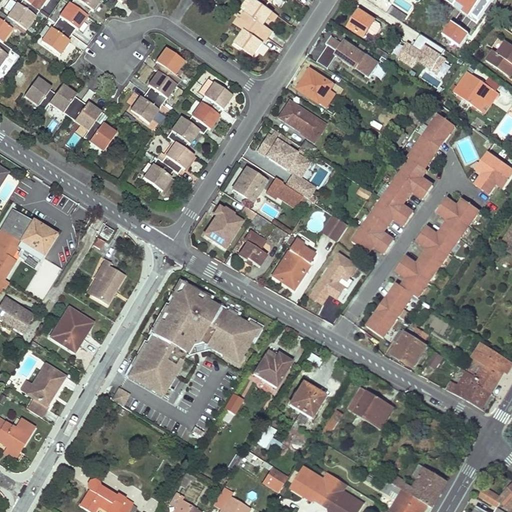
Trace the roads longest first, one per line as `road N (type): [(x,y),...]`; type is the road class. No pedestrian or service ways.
road 1 (tertiary): [(170,249),(452,406),(488,437)]
road 2 (tertiary): [(25,494),(170,249)]
road 3 (tertiary): [(0,140),(170,249)]
road 4 (residential): [(115,55),(158,18),(266,94)]
road 5 (residential): [(170,249),(266,94)]
